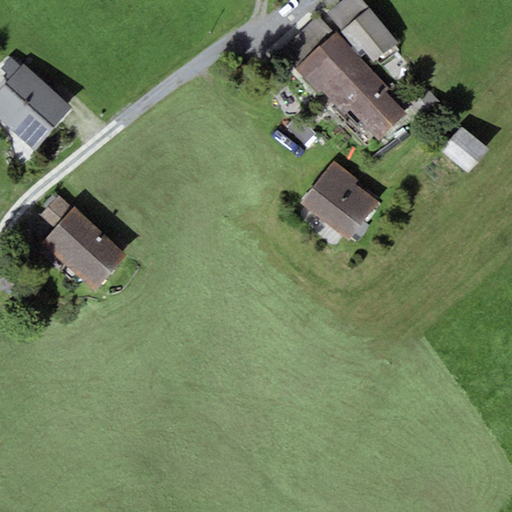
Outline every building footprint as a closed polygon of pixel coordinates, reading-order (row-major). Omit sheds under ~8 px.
[(341,31),(369,9),(362,0),(345,0),(327,15),(341,31)] [(369,9),(341,31),(374,62),(398,41),(369,9)] [(280,52),(295,69),(332,35),(316,17),(280,52)] [(332,35),(295,69),(345,116),(351,111),(378,142),(407,116),(384,91),(388,89),(335,32),(332,35)] [(72,108),(23,64),(0,89),(0,120),(33,150),(72,108)] [(490,150),(462,127),(442,153),(471,175),(490,150)] [(300,204),(348,240),(377,201),(355,185),(358,180),(333,161),(300,204)] [(127,256),(73,206),(71,208),(58,197),(40,216),(53,228),(40,242),(94,291),(127,256)]
